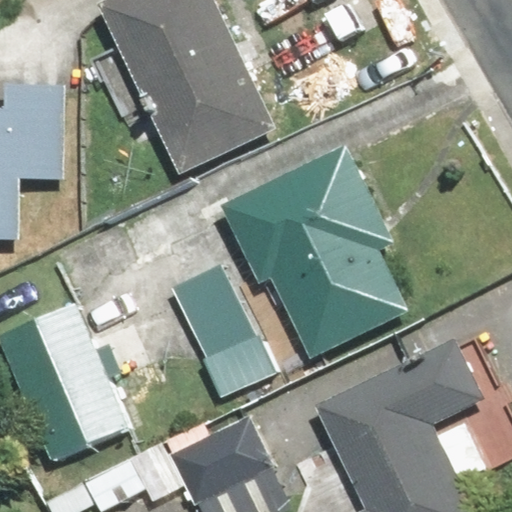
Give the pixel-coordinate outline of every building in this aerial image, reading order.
[(245,0),(113,0),(112,1),(191,174),(302,123),(245,0)] [(0,77),(0,237),(44,239),(47,183),(84,184),(88,81),(0,77)] [(179,276),(233,395),(445,299),(371,136),(232,199),(252,243),(179,276)] [(107,294),(19,322),(62,453),(150,425),(107,294)] [(313,509),(314,511),(511,511),(511,404),(477,328),(328,395),(369,484),(313,509)] [(270,396),(183,433),(216,511),(272,511),(313,495),(270,396)]
